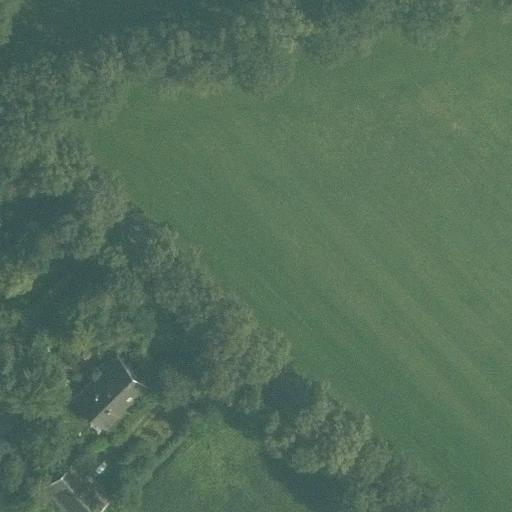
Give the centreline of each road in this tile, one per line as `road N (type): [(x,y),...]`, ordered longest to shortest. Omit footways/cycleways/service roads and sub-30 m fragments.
road 1 (unclassified): [(403,511),(0,102)]
road 2 (unclassified): [(0,81),(384,0)]
